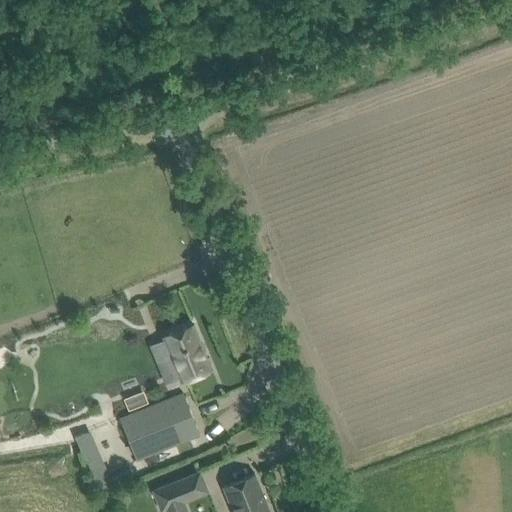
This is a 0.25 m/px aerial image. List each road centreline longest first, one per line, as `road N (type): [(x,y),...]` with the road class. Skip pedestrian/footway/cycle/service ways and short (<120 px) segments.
road 1 (unclassified): [(329,511),(177,119)]
road 2 (unclassified): [(177,119),(410,47),(511,6)]
road 3 (unclassified): [(0,157),(177,119)]
